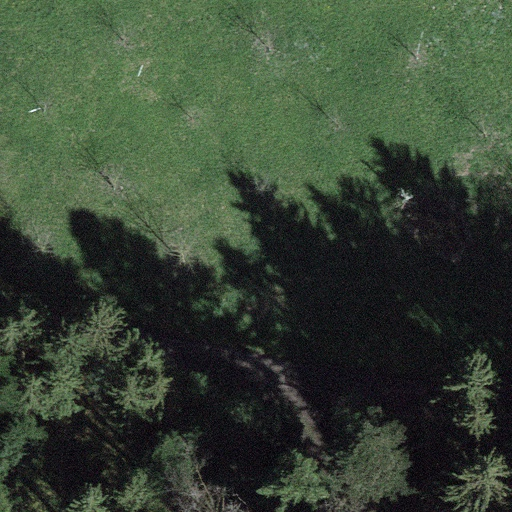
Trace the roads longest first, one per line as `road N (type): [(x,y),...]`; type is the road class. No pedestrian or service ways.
road 1 (track): [(511,376),(291,383),(0,310)]
road 2 (track): [(380,511),(291,383)]
